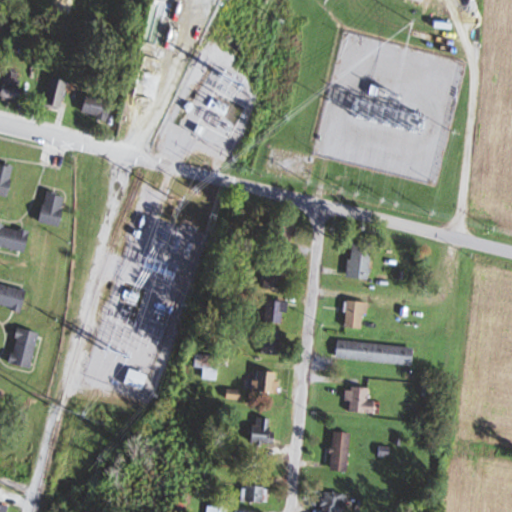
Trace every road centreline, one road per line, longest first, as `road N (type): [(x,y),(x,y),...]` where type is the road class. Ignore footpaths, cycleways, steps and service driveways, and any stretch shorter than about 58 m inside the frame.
road 1 (residential): [(511,252),(0,122)]
road 2 (residential): [(290,511),(322,204)]
